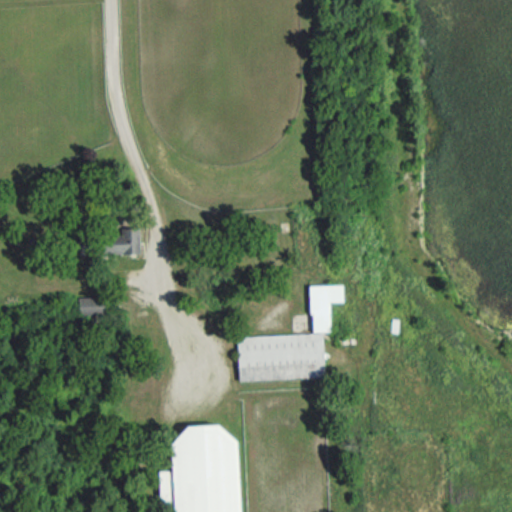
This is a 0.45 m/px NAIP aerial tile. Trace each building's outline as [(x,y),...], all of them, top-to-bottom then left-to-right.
[(139,252),(138,226),(120,227),(120,235),(100,235),(101,253),(139,252)] [(308,285),(310,331),(329,330),(328,301),(342,301),(341,283),(308,285)] [(76,314),(102,315),(102,297),(77,297),(76,314)] [(321,332),(236,335),(238,379),(323,376),(321,332)] [(239,511),(236,440),(217,423),(186,425),(168,444),(169,469),(157,470),(158,503),(166,511),(173,510),(172,511),(239,511)]
